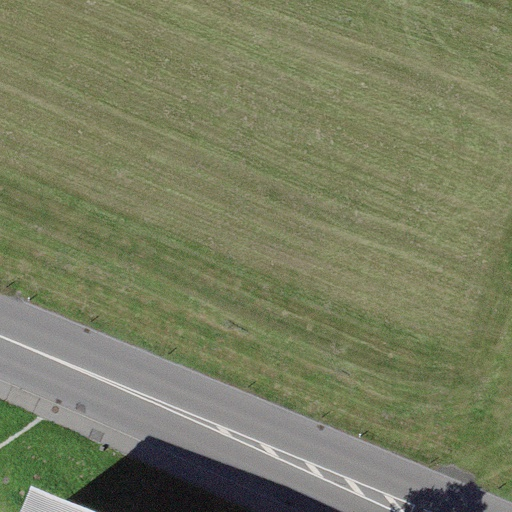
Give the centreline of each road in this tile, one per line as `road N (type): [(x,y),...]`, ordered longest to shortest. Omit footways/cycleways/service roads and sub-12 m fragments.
road 1 (primary): [(0,340),(411,511)]
road 2 (track): [(511,355),(446,511)]
